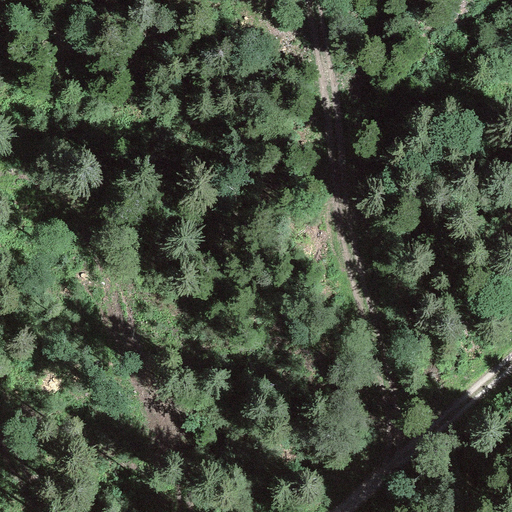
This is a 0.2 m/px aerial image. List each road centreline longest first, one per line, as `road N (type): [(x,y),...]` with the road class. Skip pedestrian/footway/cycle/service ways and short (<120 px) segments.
road 1 (track): [(268,0),(404,465)]
road 2 (track): [(511,370),(346,511)]
